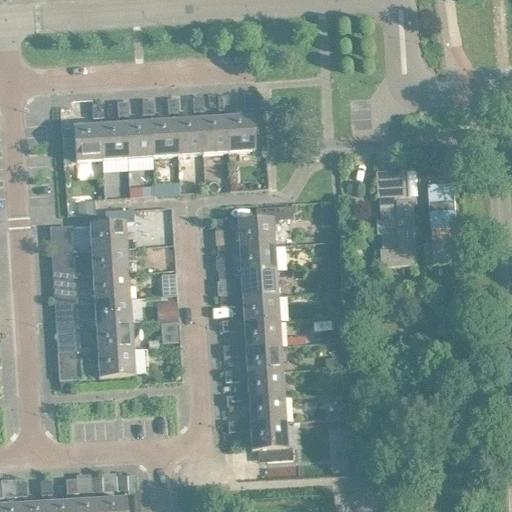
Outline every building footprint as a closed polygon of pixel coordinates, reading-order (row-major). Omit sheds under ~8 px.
[(245,95),(246,109),(256,109),(255,95),(245,95)] [(220,97),(221,111),(231,110),(230,96),(220,97)] [(195,98),(195,113),(206,112),(205,98),(195,98)] [(169,100),(170,114),(181,113),(180,99),(169,100)] [(155,101),(152,101),(144,101),(145,116),(156,115),(155,101)] [(119,103),(120,117),(130,117),(130,102),(119,103)] [(94,105),(95,119),(105,118),(104,104),(94,105)] [(253,117),(228,118),(230,154),(255,152),(255,153),(256,152),(254,116),(252,116),(253,117)] [(228,118),(202,120),(205,155),(230,154),(228,118)] [(202,120),(177,122),(179,157),(205,155),(202,120)] [(177,122),(152,123),(154,158),(179,157),(177,122)] [(152,123),(127,125),(129,160),(154,158),(152,123)] [(127,125),(102,126),(104,161),(129,160),(127,125)] [(104,161),(102,126),(77,128),(77,127),(76,127),(78,164),(79,163),(104,161)] [(415,206),(421,206),(419,181),(409,182),(409,172),(378,174),(379,199),(382,199),(383,222),(379,222),(379,236),(384,236),(385,251),(382,252),(383,269),(418,267),(415,206)] [(419,178),(419,181),(421,206),(431,205),(433,245),(426,245),(427,267),(461,265),(456,176),(419,178)] [(169,186),(156,187),(156,188),(157,198),(169,197),(169,186)] [(156,188),(144,188),(144,199),(157,198),(156,188)] [(95,203),(80,204),(80,216),(96,215),(95,203)] [(334,203),(322,204),(323,216),(335,215),(334,203)] [(258,210),(259,222),(275,221),(295,220),(294,208),(258,210)] [(135,212),(107,214),(107,225),(108,225),(127,223),(127,225),(136,224),(135,212)] [(217,221),(218,232),(232,231),(231,221),(217,221)] [(239,224),(241,249),(276,247),(275,222),(275,221),(259,222),(239,223),(239,224)] [(92,227),(93,252),(129,250),(127,225),(127,223),(108,225),(107,225),(91,226),(91,227),(92,227)] [(53,246),(53,255),(75,254),(75,245),(53,246)] [(219,247),(219,257),(234,256),(233,246),(219,247)] [(241,249),(243,274),(278,272),(276,247),(241,249)] [(93,252),(95,277),(130,275),(129,250),(93,252)] [(54,272),(55,280),(77,279),(76,270),(54,272)] [(220,272),(221,282),(235,281),(235,271),(220,272)] [(243,274),(244,300),(279,297),(278,272),(243,274)] [(95,277),(96,302),(132,300),(130,275),(95,277)] [(177,286),(164,287),(165,297),(178,296),(177,286)] [(56,297),(57,305),(79,304),(78,295),(56,297)] [(222,297),(223,307),(237,307),(236,296),(222,297)] [(244,300),(246,325),(281,323),(279,297),(244,300)] [(96,302),(98,327),(133,325),(132,300),(96,302)] [(179,303),(166,304),(167,323),(180,322),(179,303)] [(340,307),(328,308),(329,321),(341,320),(340,307)] [(58,322),(58,331),(80,329),(80,320),(58,322)] [(224,322),(224,333),(238,332),(238,321),(224,322)] [(246,325),(247,350),(282,348),(281,323),(246,325)] [(98,327),(100,352),(135,350),(133,325),(98,327)] [(59,347),(60,356),(82,354),(81,346),(59,347)] [(225,347),(226,358),(240,357),(239,346),(225,347)] [(247,350),(249,375),(284,373),(282,348),(247,350)] [(135,350),(100,352),(101,377),(101,379),(137,376),(137,375),(136,375),(135,350)] [(61,372),(61,381),(83,380),(83,371),(61,372)] [(227,372),(227,376),(227,383),(241,382),(241,372),(227,372)] [(249,375),(250,400),(286,398),(284,373),(249,375)] [(228,398),(229,408),(243,407),(242,397),(228,398)] [(250,400),(252,425),(287,423),(286,398),(250,400)] [(230,423),(230,433),(245,432),(244,422),(230,423)] [(287,423),(252,425),(254,450),(253,450),(253,452),(269,451),(270,463),(296,462),(296,449),(289,449),(289,448),(287,423)] [(118,478),(119,492),(129,491),(128,477),(118,478)] [(93,479),(94,493),(104,493),(103,478),(93,479)] [(68,481),(68,495),(79,494),(78,480),(68,481)] [(53,482),(50,482),(42,482),(43,496),(54,496),(53,482)] [(17,484),(18,498),(29,497),(28,483),(17,484)] [(125,499),(101,501),(101,511),(127,511),(127,499),(125,499)] [(101,511),(101,501),(75,502),(76,511),(101,511)] [(76,511),(75,502),(50,504),(50,511),(76,511)]
